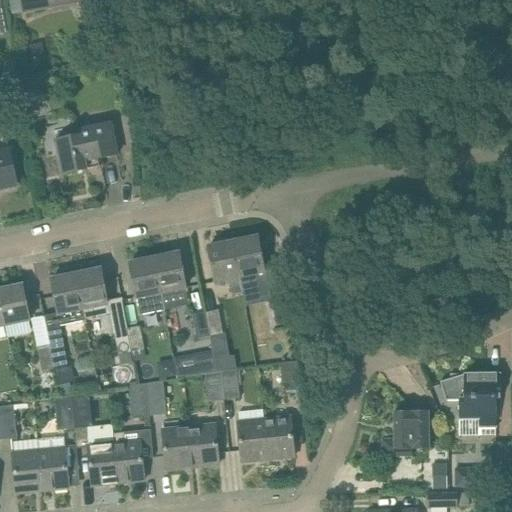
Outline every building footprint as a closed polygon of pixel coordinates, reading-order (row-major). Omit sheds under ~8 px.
[(22,0),(24,12),(51,7),(50,1),(57,0),(22,0)] [(33,42),(29,46),(28,51),(31,56),(36,57),(42,56),(45,52),(45,48),(43,44),(39,42),(33,42)] [(29,105),(36,104),(39,99),(38,92),(33,89),(27,90),(23,95),(24,101),(29,105)] [(81,136),(56,140),(62,174),(100,167),(98,159),(118,155),(112,124),(80,130),(81,136)] [(0,188),(17,185),(10,150),(0,152),(0,188)] [(239,277),(240,277),(242,293),(269,287),(283,284),(280,268),(264,271),(260,249),(262,249),(262,248),(260,248),(258,237),(233,242),(239,277)] [(239,277),(233,242),(209,247),(211,258),(209,259),(209,260),(211,259),(216,282),(229,279),(233,295),(242,293),(240,277),(239,277)] [(179,253),(155,258),(162,293),(186,288),(182,265),(184,265),(184,264),(182,264),(179,253)] [(165,310),(162,293),(155,258),(130,263),(133,274),(131,275),(131,276),(133,275),(141,315),(165,310)] [(101,269),(76,274),(86,320),(96,318),(94,307),(108,304),(104,281),(106,281),(106,280),(103,281),(101,269)] [(86,320),(76,274),(52,279),(54,291),(52,291),(52,292),(54,292),(59,314),(61,326),(75,323),(86,320)] [(276,322),(289,320),(283,284),(269,287),(276,322)] [(0,290),(0,302),(5,326),(30,321),(25,298),(27,297),(27,296),(25,297),(23,285),(0,290)] [(205,312),(210,336),(210,339),(224,336),(219,310),(205,312)] [(210,336),(205,312),(193,315),(197,339),(210,336)] [(31,318),(38,345),(50,342),(42,315),(31,318)] [(141,326),(128,329),(132,352),(145,350),(141,326)] [(131,352),(132,352),(128,329),(115,332),(121,364),(133,362),(131,352)] [(50,345),(54,369),(68,366),(63,342),(50,345)] [(42,372),(54,369),(50,345),(37,347),(42,372)] [(184,378),(197,376),(193,354),(174,357),(178,379),(184,378)] [(297,362),(281,363),(282,391),(299,389),(297,362)] [(237,370),(221,372),(224,400),(240,399),(237,370)] [(209,402),(224,400),(221,372),(206,375),(209,402)] [(460,419),(460,435),(496,435),(496,400),(500,400),(500,374),(465,374),(445,374),(444,380),(439,382),(444,399),(458,399),(458,419),(460,419)] [(146,383),(150,417),(167,415),(165,398),(164,382),(164,381),(146,383)] [(74,395),(71,382),(58,385),(60,398),(72,396),(74,395)] [(133,418),(150,417),(146,383),(129,386),(133,418)] [(117,391),(109,392),(110,405),(119,404),(117,391)] [(29,402),(31,396),(27,392),(21,394),(20,399),(24,403),(29,402)] [(76,447),(89,445),(87,428),(92,427),(89,393),(74,395),(72,396),(74,429),(76,447)] [(74,429),(72,396),(60,398),(55,398),(58,431),(74,429)] [(15,404),(0,406),(0,440),(17,439),(15,404)] [(430,412),(393,413),(394,439),(382,439),(382,457),(411,457),(410,449),(430,449),(430,412)] [(264,420),(269,459),(295,457),(290,417),(264,420)] [(269,459),(264,420),(238,423),(242,462),(269,459)] [(189,428),(193,467),(219,464),(215,425),(189,428)] [(193,467),(189,428),(163,431),(167,470),(193,467)] [(115,444),(118,483),(145,480),(141,441),(126,443),(125,433),(113,434),(115,444)] [(511,472),(511,441),(496,443),(497,479),(511,472)] [(118,483),(115,444),(88,446),(92,486),(118,483)] [(39,452),(43,491),(69,488),(67,467),(73,466),(71,448),(39,452)] [(43,491),(39,452),(12,454),(17,493),(43,491)] [(434,465),(434,488),(448,488),(448,465),(434,465)] [(474,468),(455,469),(455,488),(474,487),(474,468)] [(469,507),(468,494),(428,495),(429,508),(469,507)]
